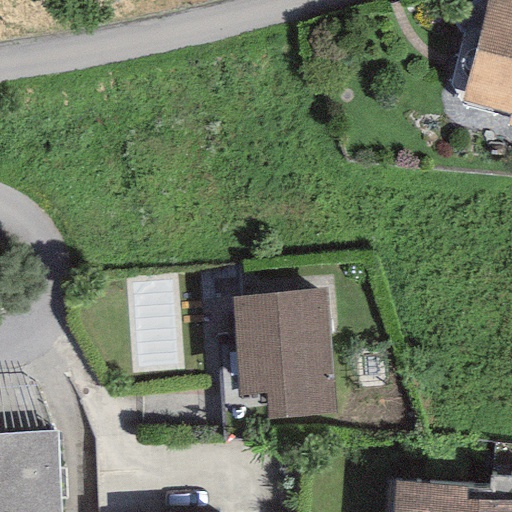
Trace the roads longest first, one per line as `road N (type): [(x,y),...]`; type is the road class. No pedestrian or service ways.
road 1 (residential): [(323,0),(0,67)]
road 2 (residential): [(0,216),(20,223),(44,248),(48,270),(43,305),(19,331),(0,337)]
